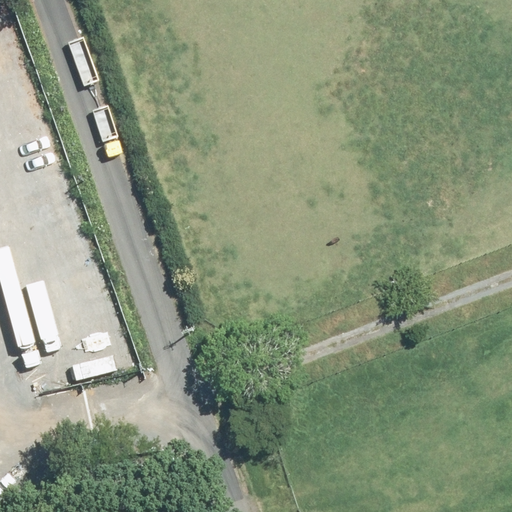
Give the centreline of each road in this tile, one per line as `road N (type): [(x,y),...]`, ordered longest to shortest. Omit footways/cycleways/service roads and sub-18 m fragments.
road 1 (unclassified): [(238,511),(55,0)]
road 2 (unknown): [(0,433),(191,380),(511,259)]
